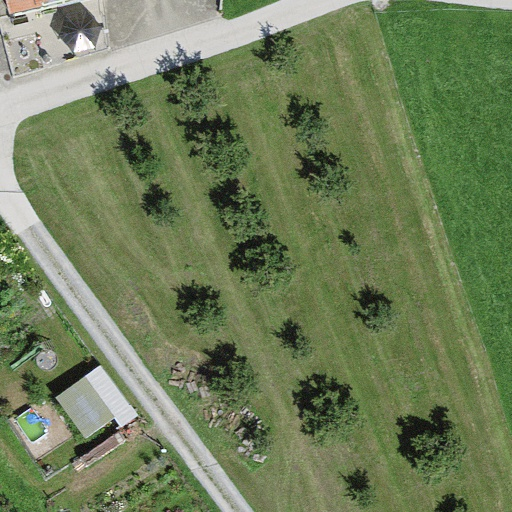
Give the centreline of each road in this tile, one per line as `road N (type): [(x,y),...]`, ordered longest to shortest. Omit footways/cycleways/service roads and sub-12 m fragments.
road 1 (track): [(0,183),(82,307),(238,511)]
road 2 (track): [(334,0),(0,108)]
